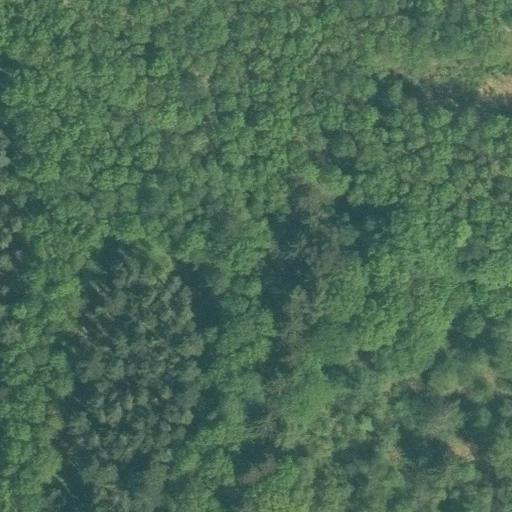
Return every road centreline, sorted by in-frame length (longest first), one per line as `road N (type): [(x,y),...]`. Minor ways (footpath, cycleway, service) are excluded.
road 1 (track): [(0,60),(300,188),(511,243)]
road 2 (track): [(300,188),(371,100),(435,64),(511,56)]
